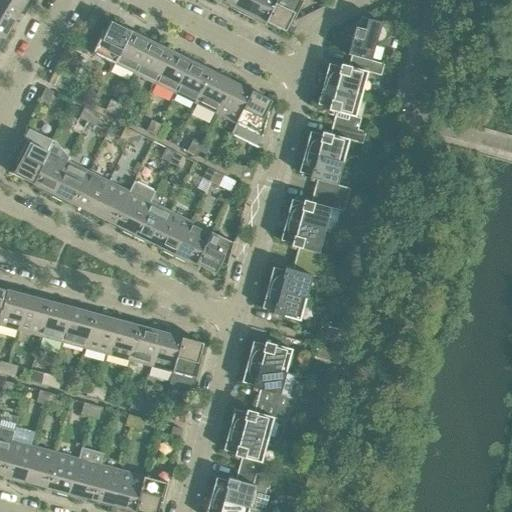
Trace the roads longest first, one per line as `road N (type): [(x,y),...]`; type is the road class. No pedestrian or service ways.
road 1 (track): [(455,132),(352,511)]
road 2 (residential): [(236,320),(0,199)]
road 3 (residential): [(236,320),(300,76)]
road 4 (residential): [(0,257),(236,320)]
road 5 (residential): [(182,511),(236,320)]
road 6 (residential): [(300,76),(146,0)]
road 7 (residential): [(66,0),(0,123)]
